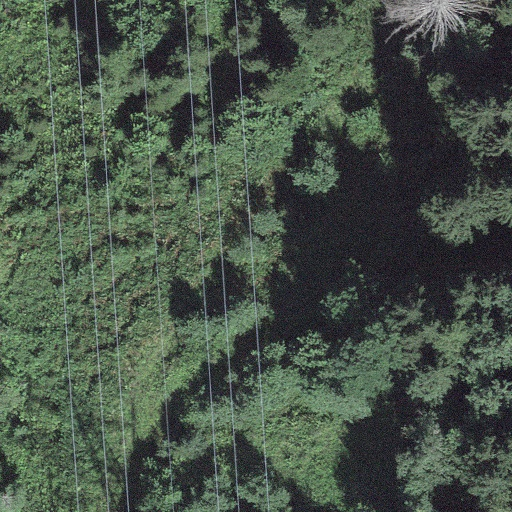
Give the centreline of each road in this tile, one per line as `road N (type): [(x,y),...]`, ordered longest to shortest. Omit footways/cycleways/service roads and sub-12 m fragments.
road 1 (track): [(405,0),(353,106),(306,172),(177,305),(141,359),(111,511)]
road 2 (track): [(120,459),(180,394),(301,316),(425,256),(511,250)]
